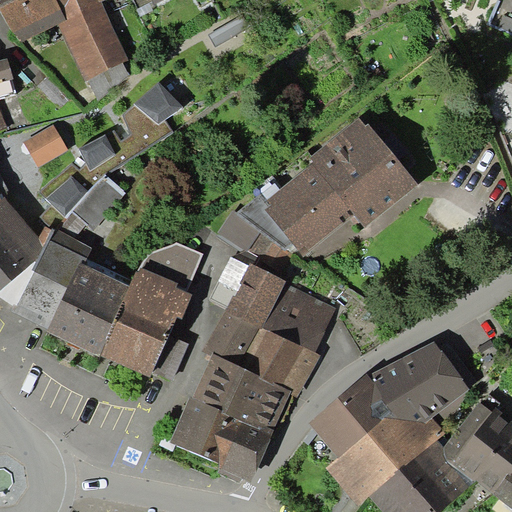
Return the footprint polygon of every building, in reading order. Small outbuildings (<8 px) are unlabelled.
[(59,24),(86,80),(130,59),(101,1),(100,0),(0,0),(0,8),(18,43),(59,24)] [(249,27),(242,16),(209,35),(215,46),(249,27)] [(8,58),(0,59),(0,82),(13,79),(8,58)] [(70,98),(48,76),(38,85),(61,109),(70,98)] [(121,141),(114,130),(79,148),(86,163),(80,170),(72,162),(39,191),(64,216),(89,189),(106,174),(173,131),(165,120),(183,106),(159,81),(134,104),(135,104),(122,114),(131,133),(121,141)] [(304,257),(355,216),(365,227),(418,184),(368,123),(366,125),(359,117),(310,157),(314,162),(267,199),(271,204),(265,208),(299,249),(304,257)] [(53,125),(24,142),(38,167),(68,149),(53,125)] [(56,229),(74,238),(86,225),(93,231),(126,193),(106,174),(89,189),(64,216),(56,229)] [(267,199),(262,193),(236,213),(261,232),(292,254),(299,249),(265,208),(271,204),(267,199)] [(0,289),(36,261),(44,247),(4,196),(1,199),(0,199),(0,289)] [(236,213),(234,210),(218,233),(248,252),(261,232),(236,213)] [(79,262),(84,264),(92,247),(74,238),(56,229),(53,228),(44,247),(36,261),(0,289),(0,297),(12,306),(10,312),(48,329),(79,262)] [(292,254),(261,232),(248,252),(282,272),(292,254)] [(143,261),(140,267),(178,283),(176,287),(188,292),(204,254),(176,242),(153,251),(147,255),(143,261)] [(47,332),(98,355),(130,285),(84,264),(79,262),(48,329),(47,332)] [(232,294),(204,353),(210,356),(212,352),(260,375),(259,378),(273,385),(274,383),(292,391),(291,394),(299,398),(320,355),(316,353),(337,308),(285,283),(286,281),(250,263),(235,295),(232,294)] [(98,355),(150,377),(153,372),(169,334),(177,317),(182,319),(193,294),(188,292),(176,287),(178,283),(140,267),(138,271),(136,270),(130,285),(98,355)] [(169,334),(153,372),(172,381),(188,343),(169,334)] [(434,341),(368,376),(390,410),(397,419),(426,423),(432,418),(440,427),(453,419),(465,399),(462,396),(470,389),(434,341)] [(260,375),(212,352),(210,356),(192,398),(189,397),(170,442),(220,463),(218,468),(220,469),(218,475),(240,484),(242,478),(251,482),(274,430),(275,431),(291,394),(292,391),(274,383),(273,385),(259,378),(260,375)] [(382,419),(390,410),(368,376),(366,373),(338,396),(308,423),(337,458),(382,419)] [(511,421),(495,408),(492,412),(479,403),(443,447),(446,460),(473,482),(475,480),(493,494),(511,469),(511,421)] [(432,418),(426,423),(397,419),(390,410),(382,419),(337,458),(325,468),(358,507),(369,497),(437,440),(446,434),(440,427),(432,418)] [(437,440),(369,497),(382,511),(441,511),(473,482),(446,460),(443,447),(437,440)] [(511,469),(493,494),(511,508),(511,469)]
